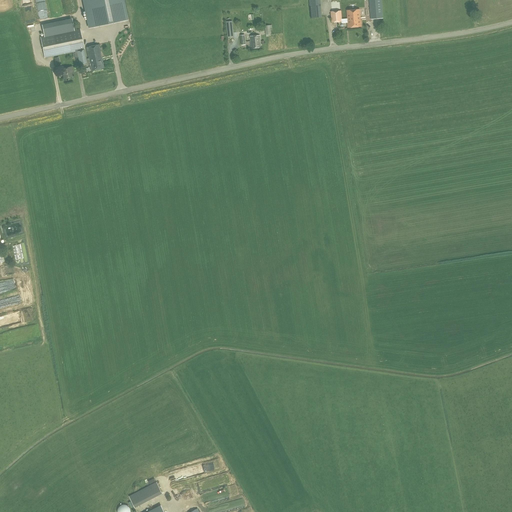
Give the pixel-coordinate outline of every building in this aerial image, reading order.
[(81,0),(87,25),(125,17),(121,0),(81,0)] [(309,0),(311,18),(321,17),(319,0),(309,0)] [(381,0),(369,0),(371,19),(383,18),(381,0)] [(348,19),(342,19),(341,10),(331,11),(332,22),(342,22),(342,23),(347,23),(348,28),(362,26),(361,20),(359,9),(347,10),(348,19)] [(81,36),(80,29),(78,29),(72,31),(54,34),(45,36),(41,37),(45,58),(58,55),(72,52),(77,51),(78,57),(80,65),(87,63),(89,63),(91,71),(104,68),(102,60),(99,45),(86,47),(89,59),(87,60),(84,49),(81,36)] [(260,35),(250,36),(251,48),(261,47),(260,35)] [(64,78),(72,77),(70,67),(62,68),(64,78)] [(162,493),(156,482),(129,497),(134,507),(162,493)]
